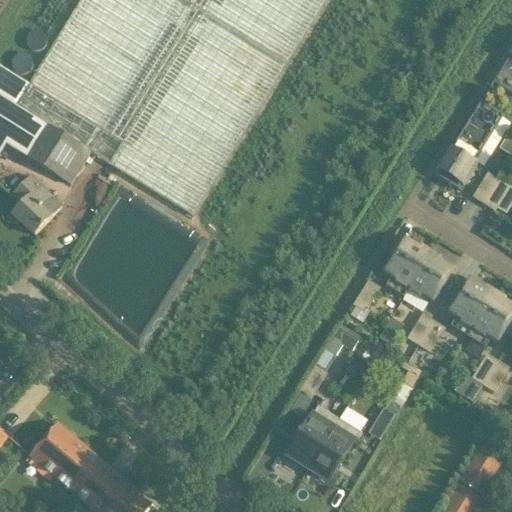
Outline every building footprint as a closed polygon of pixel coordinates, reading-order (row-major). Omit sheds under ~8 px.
[(83,0),(30,86),(15,109),(0,99),(0,157),(7,147),(8,147),(71,186),(90,155),(192,218),(327,0),(83,0)] [(511,54),(493,85),(511,97),(511,54)] [(482,104),(436,178),(458,192),(504,118),(482,104)] [(511,142),(507,139),(500,150),(511,157),(511,142)] [(486,203),(499,182),(488,175),(475,197),(486,203)] [(30,178),(12,196),(21,205),(12,215),(35,237),(62,209),(30,178)] [(499,182),(486,203),(496,210),(510,188),(499,182)] [(410,290),(430,258),(409,245),(389,276),(392,278),(386,289),(404,300),(410,290)] [(430,258),(410,290),(431,302),(450,270),(430,258)] [(468,339),(494,297),(473,285),(454,316),(457,318),(451,329),(468,339)] [(367,286),(354,307),(365,314),(378,293),(367,286)] [(511,308),(494,297),(468,339),(486,350),(492,340),(495,342),(511,314),(511,308)] [(418,347),(432,326),(421,320),(408,341),(418,347)] [(442,333),(432,326),(418,347),(429,354),(442,333)] [(398,335),(387,328),(379,342),(390,348),(398,335)] [(313,397),(337,359),(326,352),(302,390),(313,397)] [(483,387),(496,366),(486,359),(473,381),(483,387)] [(496,366),(483,387),(494,394),(507,373),(496,366)] [(386,412),(384,411),(371,432),(382,439),(395,417),(396,418),(405,405),(395,398),(386,412)] [(309,471),(339,422),(318,409),(288,456),(301,464),(300,466),(309,471)] [(339,422),(309,471),(317,476),(318,475),(331,483),(360,435),(339,422)] [(30,458),(77,498),(104,466),(58,426),(30,458)] [(482,448),(460,483),(480,496),(503,461),(482,448)] [(104,466),(77,498),(93,511),(147,511),(152,507),(104,466)] [(471,511),(479,499),(459,486),(442,511),(471,511)]
